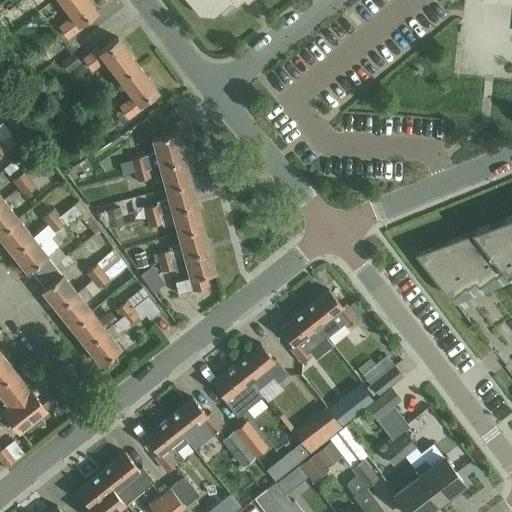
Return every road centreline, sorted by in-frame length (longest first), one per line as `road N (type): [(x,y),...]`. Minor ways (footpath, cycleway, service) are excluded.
road 1 (residential): [(94,423),(332,229)]
road 2 (residential): [(511,464),(332,229)]
road 3 (residential): [(332,229),(511,155)]
road 4 (residential): [(332,229),(213,91)]
road 5 (residential): [(94,423),(0,280)]
road 6 (residential): [(213,91),(325,0)]
